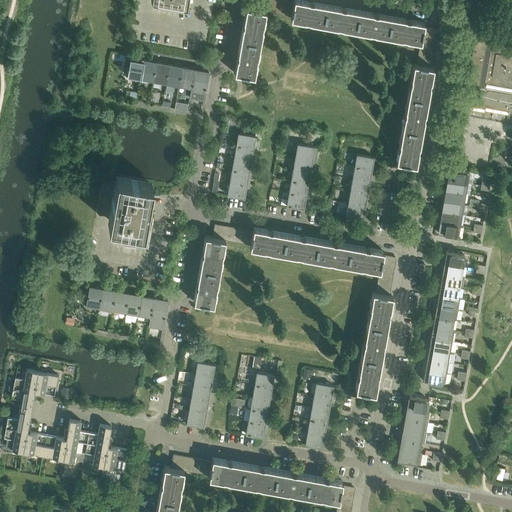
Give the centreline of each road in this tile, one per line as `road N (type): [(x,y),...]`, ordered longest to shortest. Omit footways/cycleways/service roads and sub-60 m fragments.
road 1 (residential): [(411,247),(450,18)]
road 2 (residential): [(370,472),(411,247)]
road 3 (residential): [(157,431),(194,210)]
road 4 (residential): [(194,210),(199,144),(211,134),(216,68),(227,57),(237,0)]
road 5 (residential): [(370,472),(347,461),(273,448),(257,455),(157,431)]
road 6 (residential): [(411,247),(194,210)]
road 7 (residential): [(511,504),(370,472)]
